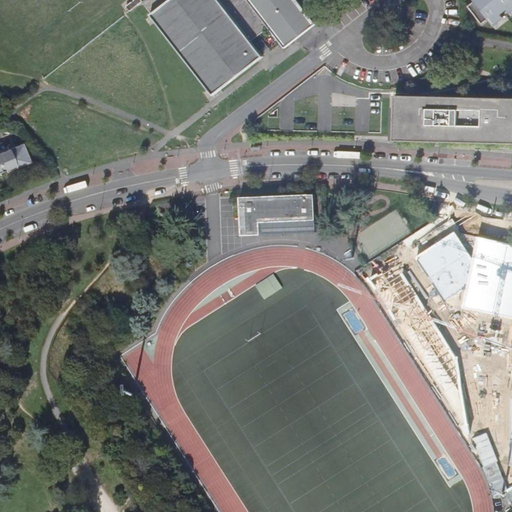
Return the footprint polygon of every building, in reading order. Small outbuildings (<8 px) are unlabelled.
[(142,0),(134,0),(126,6),(129,10),(130,11),(143,1),(142,0)] [(143,0),(143,1),(152,13),(152,14),(214,95),(263,56),(252,42),(268,28),(281,43),(285,48),(316,24),(297,0),(143,0)] [(511,0),(476,0),(474,2),(467,7),(486,31),(504,17),(498,11),(504,6),(510,13),(511,10),(511,0)] [(511,98),(396,96),(395,137),(468,139),(511,139),(511,98)] [(16,169),(30,163),(22,144),(17,146),(16,143),(6,147),(8,149),(15,166),(16,169)] [(8,149),(0,152),(0,172),(15,166),(8,149)] [(315,194),(240,197),(240,208),(246,207),(247,236),(317,233),(315,194)] [(471,258),(454,232),(415,257),(443,300),(466,287),(461,308),(511,318),(511,397),(510,398),(509,465),(511,465),(511,244),(476,237),(471,258)] [(456,358),(397,264),(368,282),(465,437),(469,434),(456,358)]
